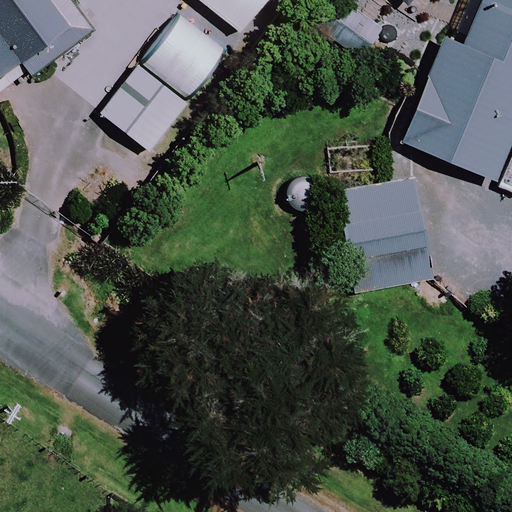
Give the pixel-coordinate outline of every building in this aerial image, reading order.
[(0,0),(0,66),(13,57),(28,77),(87,33),(63,0),(0,0)] [(240,28),(206,0),(191,0),(180,14),(222,50),(240,28)] [(380,31),(331,0),(321,0),(306,24),(361,60),(380,31)] [(511,115),(511,0),(475,0),(455,47),(439,40),(395,142),(483,181),(511,115)] [(180,103),(136,68),(99,115),(144,150),(180,103)] [(431,278),(415,184),(337,197),(352,291),(431,278)]
